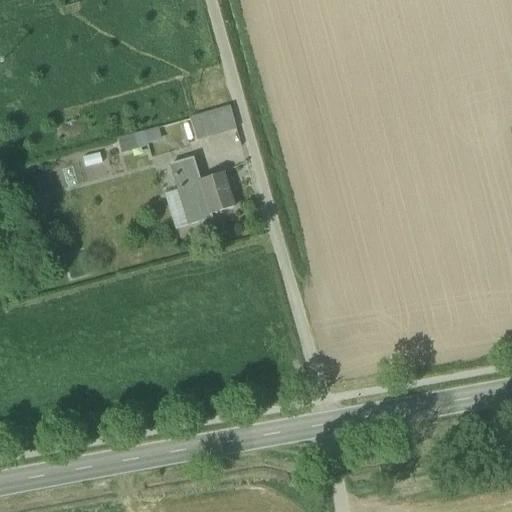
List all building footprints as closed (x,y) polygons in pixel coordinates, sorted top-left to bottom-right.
[(237,132),(230,109),(229,109),(190,120),(197,144),(237,132)] [(161,147),(156,130),(118,141),(123,157),(161,147)] [(173,166),(176,177),(189,173),(194,171),(191,160),(173,166)] [(192,183),(189,173),(176,177),(180,187),(192,183)] [(224,173),(200,181),(211,215),(235,207),(224,173)] [(212,218),(211,215),(200,181),(192,183),(180,187),(181,190),(192,225),(212,218)] [(192,225),(181,190),(164,195),(176,230),(192,225)]
